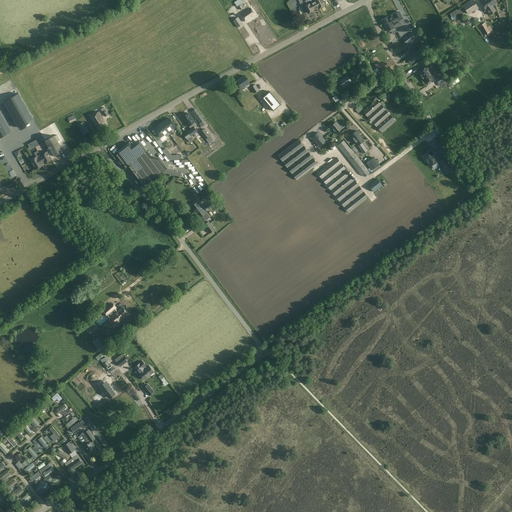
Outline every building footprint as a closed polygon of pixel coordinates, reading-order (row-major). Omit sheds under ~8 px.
[(315,2),(314,2),(317,8),(318,7),(319,9),(325,6),(321,0),(315,0),(314,1),(315,2)] [(468,15),(478,8),(473,0),(472,0),(462,6),(468,15)] [(317,8),(314,2),(308,5),(305,7),(308,13),(312,11),(311,11),(317,8)] [(492,7),(494,5),(493,4),(490,6),(488,4),(484,7),(485,9),(483,10),(485,11),(486,10),(489,15),(495,11),(492,7)] [(461,7),(451,14),(455,19),(462,15),(460,12),(461,11),(462,13),(464,12),(461,7)] [(250,8),(241,15),(246,22),(255,16),(250,8)] [(382,21),(388,31),(390,30),(393,34),(397,32),(393,24),(399,21),(396,15),(389,19),(388,17),(382,21)] [(243,24),(238,17),(233,21),(237,28),(243,24)] [(490,32),(485,24),(480,27),(485,35),(490,32)] [(406,44),(416,37),(413,33),(403,40),(406,44)] [(410,64),(419,58),(416,52),(407,59),(410,64)] [(434,78),(430,72),(426,67),(418,72),(423,79),(422,80),(422,81),(423,83),(424,83),(425,83),(426,84),(434,78)] [(347,73),(338,78),(340,81),(348,76),(347,73)] [(249,84),(250,83),(245,76),(237,81),(242,88),(245,86),(246,88),(250,85),(249,84)] [(343,88),(352,82),(348,77),(340,83),(343,88)] [(259,91),(255,84),(251,87),(255,93),(259,91)] [(281,105),(270,91),(262,98),(273,111),(281,105)] [(351,96),(348,91),(341,95),(345,100),(351,96)] [(387,91),(381,96),(386,101),(391,96),(387,91)] [(34,147),(40,144),(46,141),(45,140),(54,136),(50,128),(41,132),(19,93),(4,102),(19,128),(21,127),(23,131),(21,132),(26,140),(30,138),(34,147)] [(390,115),(382,106),(384,105),(382,102),(380,103),(377,100),(363,112),(376,127),(390,115)] [(109,115),(104,107),(100,110),(105,117),(109,115)] [(204,120),(196,109),(192,112),(200,123),(204,120)] [(0,137),(11,132),(0,111),(0,137)] [(96,127),(105,122),(99,113),(90,118),(96,127)] [(184,114),(180,116),(182,118),(189,127),(195,122),(188,113),(185,116),(184,114)] [(161,123),(170,134),(172,132),(171,130),(176,127),(170,118),(168,120),(167,119),(161,123)] [(83,135),(89,132),(83,122),(78,125),(83,135)] [(335,134),(342,129),(336,122),(330,128),(335,134)] [(167,136),(170,134),(161,123),(156,127),(157,128),(155,130),(161,138),(166,134),(167,136)] [(193,140),(191,136),(197,132),(193,127),(183,135),(187,139),(190,143),(193,140)] [(213,141),(210,136),(204,129),(200,132),(209,144),(213,141)] [(356,143),(358,146),(366,157),(374,151),(371,148),(368,151),(362,143),(361,143),(359,140),(362,138),(357,131),(350,136),(356,143)] [(326,141),(318,132),(311,138),(319,147),(326,141)] [(45,140),(46,141),(48,145),(53,154),(54,156),(62,152),(63,151),(54,136),(45,140)] [(297,140),(278,155),(297,180),(317,164),(297,140)] [(345,140),(338,146),(362,177),(363,175),(364,177),(370,172),(345,140)] [(117,153),(115,155),(126,169),(128,168),(143,187),(167,168),(160,158),(151,156),(140,141),(132,146),(129,142),(116,152),(117,153)] [(54,156),(48,145),(46,147),(48,152),(40,156),(44,163),(54,158),(53,157),(54,156)] [(427,153),(423,156),(422,157),(425,161),(426,160),(426,161),(427,161),(430,166),(434,164),(435,165),(437,163),(437,162),(438,162),(437,161),(438,160),(436,158),(435,158),(433,155),(434,154),(433,151),(431,151),(430,151),(429,150),(427,152),(427,153)] [(42,164),(44,163),(40,156),(38,157),(37,156),(30,160),(35,169),(42,166),(42,164)] [(349,213),(368,197),(336,157),(317,173),(349,213)] [(371,158),(365,163),(371,170),(377,166),(371,158)] [(452,166),(446,158),(440,162),(445,170),(452,166)] [(372,183),(369,187),(374,192),(382,185),(377,179),(372,183)] [(205,212),(202,209),(197,202),(191,206),(194,211),(199,218),(202,215),(203,217),(205,221),(210,217),(206,211),(205,212)] [(207,211),(213,206),(210,202),(204,207),(207,211)] [(210,233),(214,229),(208,221),(204,225),(210,233)] [(184,232),(190,227),(187,223),(181,228),(184,232)] [(122,307),(118,311),(116,309),(117,308),(113,303),(103,312),(106,315),(110,319),(110,318),(116,325),(129,315),(122,307)] [(109,345),(102,336),(97,339),(104,349),(109,345)] [(120,367),(128,361),(123,354),(115,360),(117,362),(117,363),(120,367)] [(139,373),(140,373),(147,367),(147,366),(142,361),(140,362),(135,367),(137,370),(136,371),(138,374),(139,373)] [(95,367),(99,372),(104,368),(101,363),(95,367)] [(147,367),(140,373),(145,379),(154,371),(149,365),(147,366),(147,367)] [(109,397),(114,393),(105,381),(100,385),(109,397)] [(150,395),(154,391),(148,383),(143,387),(150,395)] [(58,393),(52,398),(55,402),(57,399),(59,402),(63,399),(58,393)] [(47,405),(45,403),(38,409),(40,411),(47,405)] [(59,414),(67,407),(65,404),(57,411),(59,414)] [(38,421),(33,415),(29,419),(34,425),(38,421)] [(83,421),(76,425),(79,429),(82,427),(84,429),(87,427),(83,421)] [(22,425),(28,432),(31,430),(24,423),(22,425)] [(53,426),(50,429),(58,439),(61,436),(53,426)] [(24,437),(17,429),(14,432),(21,440),(24,437)] [(88,430),(84,433),(91,441),(94,439),(88,430)] [(91,441),(84,433),(83,433),(81,434),(82,435),(80,436),(84,442),(81,444),(84,447),(85,446),(89,453),(95,449),(93,446),(94,445),(91,441)] [(7,439),(14,447),(17,445),(10,436),(7,439)] [(49,446),(42,436),(38,439),(46,448),(49,446)] [(75,450),(69,442),(64,446),(69,454),(75,450)] [(0,447),(6,454),(9,451),(2,443),(0,444),(0,447)] [(34,458),(38,455),(30,447),(27,450),(34,458)] [(81,462),(78,458),(76,460),(74,457),(65,463),(70,470),(81,462)] [(35,467),(33,463),(24,470),(27,473),(35,467)] [(6,469),(0,473),(0,475),(1,478),(9,472),(6,469)] [(51,469),(43,474),(45,477),(53,472),(51,469)] [(42,475),(39,471),(30,479),(33,482),(42,475)] [(52,486),(62,479),(59,475),(49,482),(52,486)] [(17,483),(15,480),(6,486),(8,489),(17,483)] [(12,493),(14,496),(23,490),(20,486),(12,493)] [(20,500),(23,503),(30,497),(28,494),(20,500)]
